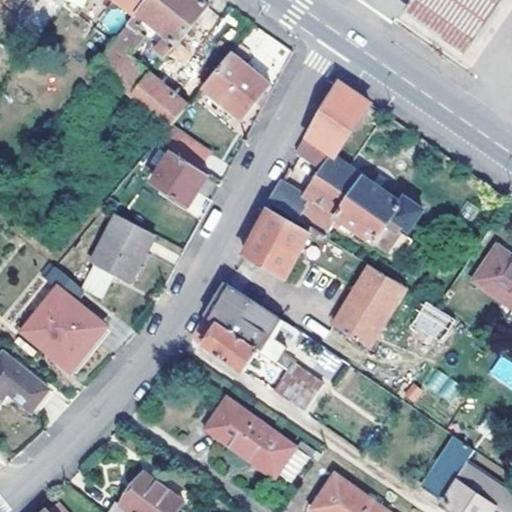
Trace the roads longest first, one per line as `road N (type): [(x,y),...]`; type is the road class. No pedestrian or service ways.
road 1 (residential): [(0,507),(64,452),(167,338),(336,31)]
road 2 (secondary): [(511,155),(336,31)]
